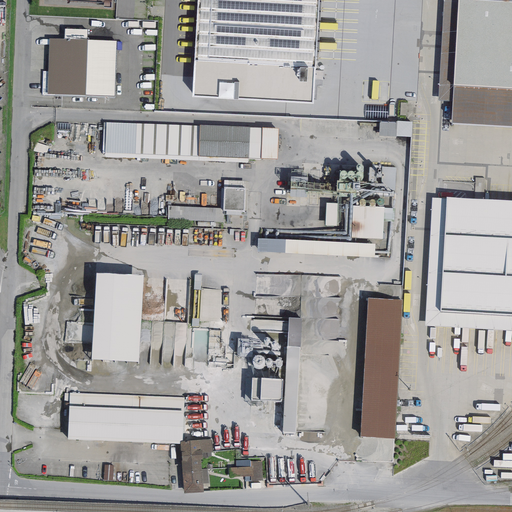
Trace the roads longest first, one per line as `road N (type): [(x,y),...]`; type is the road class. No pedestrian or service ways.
road 1 (track): [(344,446),(359,268),(82,256),(63,277),(60,361),(78,379),(185,385),(267,443)]
road 2 (unclassified): [(511,500),(147,496),(2,480)]
road 3 (residential): [(6,271),(21,0)]
road 4 (residential): [(2,480),(6,271)]
road 5 (track): [(267,443),(344,446),(345,493)]
